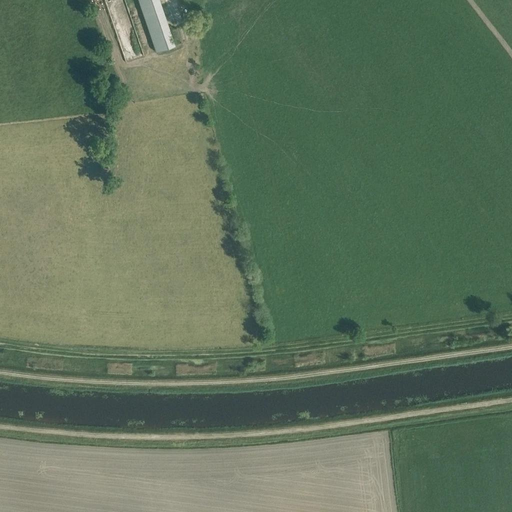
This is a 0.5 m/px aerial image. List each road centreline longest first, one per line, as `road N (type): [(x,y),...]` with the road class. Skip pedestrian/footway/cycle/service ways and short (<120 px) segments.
road 1 (track): [(0,371),(133,383),(245,382),(511,346)]
road 2 (track): [(0,427),(208,438),(511,402)]
